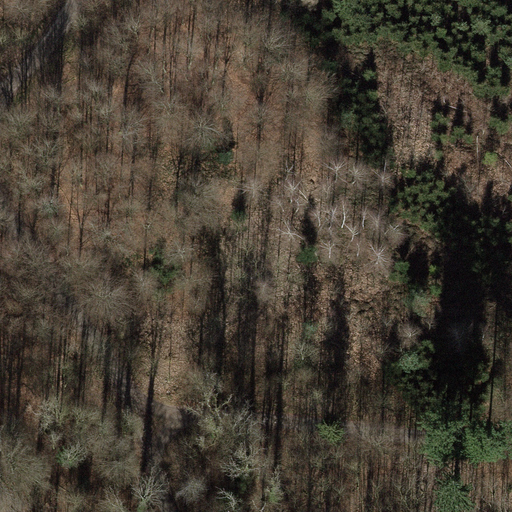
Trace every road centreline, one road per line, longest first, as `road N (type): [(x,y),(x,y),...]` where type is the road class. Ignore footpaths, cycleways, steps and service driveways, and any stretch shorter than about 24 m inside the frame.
road 1 (track): [(511,445),(135,403)]
road 2 (track): [(173,511),(135,403),(0,201)]
road 3 (track): [(46,62),(154,0)]
road 4 (track): [(0,92),(46,62),(74,0)]
